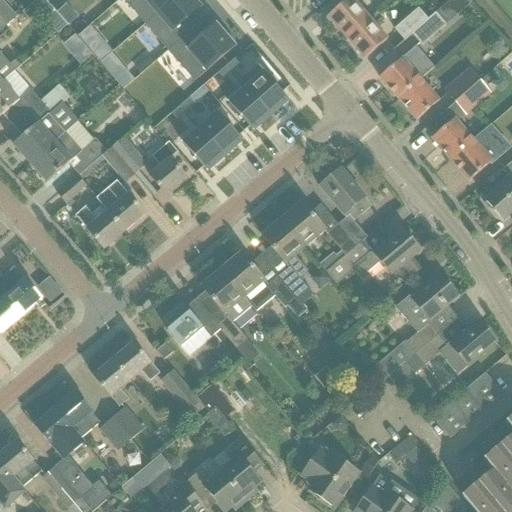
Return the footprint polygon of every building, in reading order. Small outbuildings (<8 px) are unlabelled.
[(16,18),(0,0),(0,18),(7,26),(16,18)] [(35,0),(31,5),(43,19),(53,10),(44,0),(35,0)] [(140,0),(160,22),(184,0),(140,0)] [(184,0),(160,22),(185,49),(201,34),(194,25),(204,16),(200,11),(203,8),(195,0),(184,0)] [(327,18),(345,39),(368,19),(351,0),(347,0),(342,5),(327,18)] [(436,13),(446,25),(453,19),(443,7),(436,13)] [(428,21),(427,20),(418,9),(394,29),(404,42),(412,36),(411,35),(428,21)] [(411,35),(412,36),(419,44),(421,47),(446,25),(436,13),(427,20),(428,21),(411,35)] [(187,96),(203,83),(148,17),(121,39),(153,79),(145,86),(162,106),(182,89),(187,96)] [(386,41),(368,19),(345,39),(364,61),(379,47),(386,41)] [(86,47),(98,37),(89,27),(77,37),(86,47)] [(201,34),(185,49),(210,76),(237,51),(235,49),(238,47),(227,35),(224,37),(220,32),(209,42),(201,34)] [(86,47),(74,57),(81,66),(93,56),(86,47)] [(398,100),(420,80),(434,69),(416,47),(380,79),(398,100)] [(0,83),(2,82),(20,66),(15,61),(10,65),(0,54),(0,83)] [(236,59),(227,67),(233,74),(242,66),(236,59)] [(227,67),(218,75),(224,81),(233,74),(227,67)] [(266,69),(249,84),(274,112),(291,96),(266,69)] [(456,103),(479,82),(469,69),(444,90),(456,103)] [(134,81),(127,74),(116,83),(122,91),(134,81)] [(416,121),(431,108),(439,102),(420,80),(398,100),(416,121)] [(2,82),(0,83),(0,117),(2,116),(12,127),(41,102),(30,89),(18,99),(2,82)] [(479,82),(456,103),(466,115),(490,95),(479,82)] [(249,84),(232,100),(257,127),(274,112),(249,84)] [(13,146),(29,164),(54,142),(75,123),(60,106),(70,97),(60,85),(41,102),(12,127),(22,138),(13,146)] [(190,99),(180,107),(186,113),(195,106),(190,99)] [(180,107),(172,115),(177,121),(186,113),(180,107)] [(217,116),(200,132),(225,159),(242,144),(217,116)] [(432,139),(450,160),(473,141),(454,120),(432,139)] [(200,132),(183,148),(208,175),(225,159),(200,132)] [(54,142),(29,164),(46,184),(61,171),(68,164),(72,162),(82,152),(65,133),(54,142)] [(482,133),(473,141),(450,160),(469,182),(484,169),(501,155),(482,133)] [(112,148),(134,174),(146,164),(124,138),(112,148)] [(72,162),(68,164),(79,176),(102,156),(106,153),(95,141),(82,152),(72,162)] [(149,176),(166,197),(187,180),(170,160),(178,154),(168,143),(152,157),(160,167),(149,176)] [(134,174),(112,148),(106,153),(102,156),(124,183),(134,174)] [(498,189),(485,201),(503,222),(511,214),(511,162),(501,171),(506,177),(495,187),(498,189)] [(357,248),(363,243),(362,242),(367,238),(354,222),(371,208),(364,199),(365,198),(341,170),(320,188),(345,219),(338,225),(357,248)] [(77,177),(57,194),(65,203),(85,187),(77,177)] [(107,212),(124,233),(145,215),(127,195),(126,195),(116,183),(107,191),(96,199),(107,212)] [(281,220),(304,247),(324,230),(302,203),(281,220)] [(124,233),(107,212),(96,221),(85,209),(76,217),(87,230),(86,230),(104,251),(124,233)] [(276,275),(296,298),(301,304),(312,295),(298,280),(307,272),(292,256),(304,247),(281,220),(262,237),(276,253),(265,262),(276,275)] [(321,268),(326,274),(338,264),(357,248),(338,225),(327,235),(340,251),(321,268)] [(357,248),(338,264),(326,274),(336,285),(356,269),(362,278),(381,262),(392,275),(420,251),(402,230),(374,254),(370,252),(363,243),(357,248)] [(296,298),(276,275),(266,283),(241,254),(221,271),(243,297),(252,307),(253,309),(272,293),(285,308),(286,307),(296,298)] [(0,280),(0,293),(3,297),(21,319),(42,301),(25,281),(14,268),(5,276),(0,280)] [(252,307),(243,297),(221,271),(201,287),(227,319),(217,327),(226,337),(236,349),(242,358),(251,351),(244,342),(247,340),(233,323),(252,307)] [(430,321),(458,298),(440,276),(412,299),(410,297),(407,300),(406,299),(396,307),(416,334),(390,355),(399,365),(403,362),(405,364),(438,337),(428,325),(431,323),(430,321)] [(49,278),(37,289),(49,302),(61,291),(49,278)] [(0,334),(1,336),(21,319),(3,297),(0,299),(0,334)] [(296,298),(286,307),(297,319),(307,311),(301,304),(296,298)] [(167,332),(180,347),(181,348),(188,356),(210,338),(210,339),(214,336),(219,342),(226,337),(217,327),(212,321),(202,329),(182,304),(163,319),(171,329),(167,332)] [(439,353),(457,376),(468,367),(481,357),(496,344),(478,322),(450,345),(449,343),(445,347),(438,337),(405,364),(412,374),(439,353)] [(323,334),(313,342),(321,351),(331,343),(323,334)] [(134,344),(113,361),(130,381),(142,371),(150,381),(158,374),(149,363),(146,359),(134,344)] [(163,361),(172,353),(165,344),(156,352),(163,361)] [(93,378),(106,393),(109,397),(111,395),(120,406),(127,399),(119,389),(130,381),(113,361),(93,378)] [(332,393),(345,383),(334,369),(321,379),(332,393)] [(198,404),(199,403),(173,371),(161,382),(187,413),(188,411),(193,416),(202,408),(198,404)] [(485,374),(432,418),(450,439),(502,395),(485,374)] [(91,412),(88,408),(75,393),(55,410),(80,439),(91,430),(99,423),(90,413),(91,412)] [(259,395),(233,416),(264,453),(290,432),(259,395)] [(112,419),(130,441),(144,429),(126,407),(112,419)] [(66,457),(83,443),(80,439),(55,410),(35,427),(63,460),(54,468),(79,498),(92,488),(66,457)] [(206,425),(224,447),(242,433),(224,411),(206,425)] [(117,452),(130,441),(112,419),(99,430),(117,452)] [(511,511),(511,419),(507,424),(511,429),(511,438),(485,461),(494,472),(463,498),(474,511),(511,511)] [(230,463),(220,471),(246,503),(258,493),(255,489),(261,484),(248,469),(258,460),(246,445),(240,438),(222,453),(230,463)] [(406,438),(396,446),(413,466),(423,458),(406,438)] [(0,455),(0,464),(20,489),(32,479),(40,472),(32,463),(33,462),(29,457),(16,442),(0,455)] [(335,510),(346,493),(358,476),(360,474),(332,455),(331,457),(320,449),(312,461),(301,477),(318,489),(314,495),(335,510)] [(360,474),(358,476),(366,482),(379,462),(378,461),(373,455),(360,474)] [(143,490),(170,468),(160,456),(133,478),(143,490)] [(0,503),(1,505),(4,509),(6,508),(24,493),(20,489),(0,464),(0,503)] [(68,511),(90,511),(53,468),(40,479),(68,511)] [(198,500),(198,501),(202,507),(213,499),(224,511),(227,511),(232,509),(234,511),(246,503),(220,471),(210,479),(202,470),(185,484),(185,485),(198,500)] [(170,502),(160,511),(161,511),(191,511),(188,509),(198,501),(198,500),(185,485),(185,484),(180,478),(162,493),(170,502)] [(432,501),(447,511),(449,511),(459,499),(444,483),(432,501)] [(411,511),(412,511),(385,492),(384,494),(373,487),(365,498),(354,511),(411,511)]
